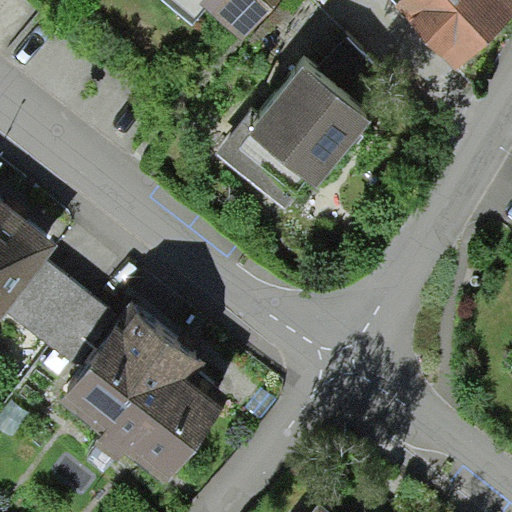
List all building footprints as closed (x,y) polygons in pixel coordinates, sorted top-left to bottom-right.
[(223,0),(242,17),(255,0),(187,0),(192,4),(195,0),(223,0)] [(405,0),(461,53),(511,0),(405,0)] [(286,194),(371,91),(306,38),(221,140),(286,194)] [(0,296),(48,336),(89,286),(41,247),(55,229),(0,183),(0,296)] [(89,286),(48,336),(66,352),(52,371),(95,404),(164,457),(226,377),(189,349),(204,329),(138,278),(116,307),(89,286)] [(354,511),(318,484),(296,511),(354,511)]
